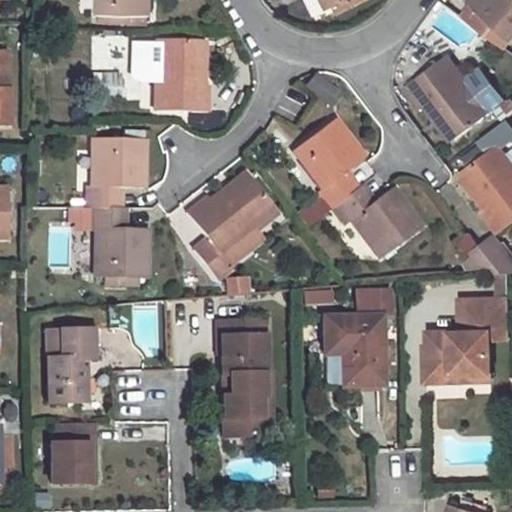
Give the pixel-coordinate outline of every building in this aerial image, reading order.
[(98,0),(98,22),(150,23),(150,0),(98,0)] [(330,5),(327,0),(306,0),(314,13),(330,5)] [(502,46),(511,35),(511,0),(469,0),(467,2),(471,5),(462,17),(502,46)] [(198,40),(154,40),(154,112),(192,112),(205,113),(207,113),(207,86),(203,86),(203,68),(198,69),(198,40)] [(447,54),(403,86),(419,108),(424,105),(435,120),(439,117),(455,139),(490,113),(447,54)] [(122,93),(121,72),(95,73),(96,95),(122,93)] [(318,72),(306,85),(331,108),(343,94),(318,72)] [(192,112),(193,127),(205,128),(205,113),(192,112)] [(439,117),(435,120),(451,141),(455,139),(439,117)] [(363,158),(333,118),(291,149),(321,189),(317,192),(321,197),(305,210),(313,220),(333,205),(351,191),(340,177),(347,171),(363,158)] [(144,189),(143,140),(90,139),(90,189),(86,189),(86,209),(90,209),(113,210),(113,188),(122,189),(144,189)] [(479,192),(475,195),(486,209),(481,212),(497,234),(511,222),(511,163),(497,144),(462,170),(479,192)] [(462,170),(458,172),(475,195),(479,192),(462,170)] [(347,171),(340,177),(351,191),(354,189),(357,187),(347,171)] [(246,175),(225,191),(228,194),(249,178),(246,175)] [(205,238),(190,249),(215,281),(230,270),(228,267),(218,255),(252,230),(275,212),(249,178),(228,194),(225,191),(210,202),(206,198),(185,213),(205,238)] [(357,187),(354,189),(366,206),(374,201),(361,184),(357,187)] [(378,259),(420,227),(391,187),(374,201),(366,206),(354,189),(351,191),(333,205),(344,221),(348,219),(378,259)] [(122,209),(122,189),(113,188),(113,210),(117,209),(122,209)] [(113,210),(90,209),(90,229),(94,229),(94,279),(147,280),(147,230),(125,229),(117,229),(117,209),(113,210)] [(125,209),(122,209),(117,209),(117,229),(125,229),(125,209)] [(305,210),(296,216),(304,226),(313,220),(305,210)] [(228,267),(261,242),(252,230),(218,255),(228,267)] [(491,238),(469,254),(485,274),(494,273),(507,272),(511,271),(511,263),(498,246),(491,238)] [(511,255),(502,243),(498,246),(511,263),(511,255)] [(507,272),(494,273),(494,287),(507,287),(507,272)] [(225,296),(249,296),(249,278),(225,278),(225,296)] [(508,299),(507,287),(494,287),(495,300),(508,299)] [(332,305),(332,291),(304,292),(304,306),(332,305)] [(381,385),(378,318),(389,317),(388,291),(353,292),(354,317),(321,318),(322,355),(340,354),(341,386),(381,385)] [(509,338),(508,299),(495,300),(458,301),(460,333),(427,334),(427,347),(429,379),(447,378),(447,375),(467,374),(467,382),(490,381),(489,339),(509,338)] [(262,320),(247,321),(248,336),(219,336),(220,382),(227,382),(228,394),(268,393),(268,373),(264,373),(262,320)] [(247,321),(218,322),(219,336),(248,336),(247,321)] [(57,330),(58,359),(44,359),(44,403),(83,402),(82,369),(76,369),(76,359),(91,359),(90,347),(96,346),(96,329),(57,330)] [(427,347),(424,347),(425,384),(467,382),(467,374),(447,375),(447,378),(429,379),(427,347)] [(268,393),(228,394),(228,397),(221,397),(222,433),(226,437),(243,436),(242,419),(259,419),(258,397),(268,397),(268,393)] [(269,436),(268,397),(258,397),(259,419),(242,419),(243,436),(269,436)] [(85,423),(52,424),(52,445),(48,444),(49,485),(80,484),(79,445),(86,445),(85,423)]
